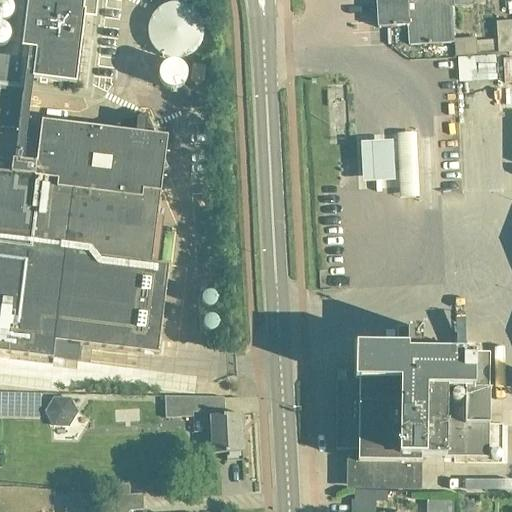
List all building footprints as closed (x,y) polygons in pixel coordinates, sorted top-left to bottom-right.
[(29,50),(28,63),(0,59),(0,127),(20,130),(27,74),(32,75),(32,79),(77,84),(86,12),(84,11),(85,0),(28,0),(22,49),(29,50)] [(451,0),(433,0),(377,3),(378,28),(408,27),(410,46),(454,43),(451,0)] [(167,5),(162,7),(156,11),(151,18),(149,25),(148,33),(150,42),(155,50),(163,56),(171,58),(179,59),(186,57),(193,54),(199,46),(202,39),(204,32),(203,24),(200,17),(194,10),(186,5),(179,3),(172,3),(167,5)] [(204,83),(206,66),(192,64),(190,81),(204,83)] [(205,114),(207,101),(184,98),(182,110),(205,114)] [(0,352),(53,359),(56,341),(158,353),(169,265),(152,263),(160,194),(161,194),(168,137),(154,135),(146,114),(110,129),(42,121),(36,164),(0,159),(0,352)] [(361,306),(360,384),(336,383),(337,451),(348,451),(348,464),(421,465),(421,461),(425,461),(425,459),(489,460),(490,390),(475,389),(475,354),(448,353),(449,308),(361,306)] [(193,413),(191,398),(191,396),(166,396),(166,416),(193,417),(193,413)] [(69,426),(78,413),(70,399),(54,398),(46,412),(54,426),(69,426)] [(225,398),(191,398),(193,413),(225,411),(225,398)] [(242,453),(244,453),(242,414),(210,416),(213,455),(227,454),(227,462),(243,461),(242,453)] [(114,487),(114,496),(113,496),(113,511),(130,511),(131,511),(145,511),(145,495),(130,495),(130,486),(114,487)] [(105,511),(106,511),(94,510),(96,493),(66,491),(64,511),(105,511)]
